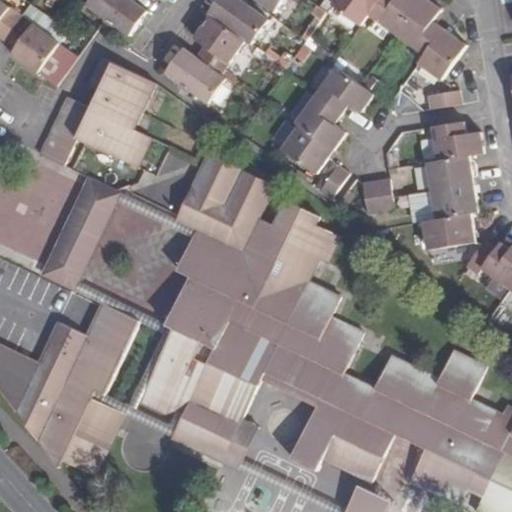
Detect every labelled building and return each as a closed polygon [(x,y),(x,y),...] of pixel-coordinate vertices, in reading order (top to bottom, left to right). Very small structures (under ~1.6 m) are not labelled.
[(23,17),(0,0),(0,36),(0,37),(5,40),(23,17)] [(139,25),(148,13),(131,0),(91,0),(88,4),(131,36),(139,25)] [(270,22),(239,0),(220,0),(219,2),(210,14),(212,15),(247,40),(254,45),(270,22)] [(259,0),(277,13),(286,0),(259,0)] [(335,0),(334,3),(363,24),(369,15),(379,0),(335,0)] [(422,0),(379,0),(369,15),(397,36),(422,0)] [(442,12),(425,0),(422,0),(397,36),(425,56),(444,30),(439,27),(434,23),(442,12)] [(247,40),(212,15),(203,27),(195,39),(206,47),(197,58),(222,76),(226,70),(247,40)] [(60,44),(23,17),(5,40),(13,46),(18,49),(14,56),(39,74),(60,44)] [(457,40),(444,30),(425,56),(419,64),(442,81),(467,47),(457,40)] [(197,58),(185,50),(176,62),(168,74),(211,105),(228,80),(222,76),(197,58)] [(285,52),(278,62),(287,69),(294,59),(285,52)] [(157,86),(103,60),(89,89),(113,102),(110,109),(102,107),(83,143),(137,170),(151,140),(135,131),(157,86)] [(360,114),(374,96),(360,86),(336,69),(316,96),(343,116),(346,111),(350,106),(360,114)] [(462,106),(460,92),(448,94),(429,97),(431,111),(462,106)] [(92,106),(69,93),(42,152),(66,163),(92,106)] [(339,121),(343,116),(316,96),(295,124),(301,128),(333,152),(346,135),(335,127),(339,121)] [(486,154),(482,133),(467,136),(466,130),(465,123),(434,129),(440,162),(471,157),(486,154)] [(333,152),(301,128),(285,149),(317,173),(326,161),(333,152)] [(275,187),(209,156),(179,218),(177,222),(209,237),(205,244),(197,241),(182,274),(192,279),(169,328),(186,336),(182,344),(172,339),(143,402),(165,414),(179,410),(187,414),(178,432),(174,439),(226,462),(246,420),(264,383),(320,409),(296,461),(320,472),(325,461),(374,484),(399,436),(431,452),(423,467),(422,470),(421,474),(422,479),(424,483),(427,487),(429,489),(435,491),(440,490),(445,489),(448,485),(451,481),(484,497),(477,511),(511,511),(511,406),(508,405),(504,414),(474,399),(488,367),(455,351),(441,379),(394,357),(378,389),(345,375),(364,333),(334,318),(343,297),(311,282),(321,261),(328,264),(341,237),(316,224),(319,218),(287,203),(274,228),(259,220),(275,187)] [(473,172),(471,157),(440,162),(428,164),(433,193),(476,186),(473,172)] [(350,174),(337,165),(319,190),(332,199),(350,174)] [(205,244),(209,237),(177,222),(90,181),(43,277),(102,306),(138,323),(172,339),(182,344),(186,336),(169,328),(79,286),(119,203),(197,241),(205,244)] [(393,199),(390,181),(377,183),(382,214),(395,211),(393,199)] [(382,214),(377,183),(364,185),(369,216),(382,214)] [(478,200),(476,186),(433,193),(438,220),(471,215),(480,213),(478,200)] [(473,229),(471,215),(438,220),(428,222),(432,250),(476,243),(473,229)] [(497,250),(485,242),(481,247),(467,265),(480,274),(484,268),(497,250)] [(511,288),(511,250),(511,251),(505,246),(502,244),(497,250),(484,268),(511,289),(511,288)] [(138,323),(102,306),(100,308),(86,338),(57,325),(36,366),(0,348),(0,387),(49,451),(53,446),(60,450),(57,454),(64,464),(94,479),(125,416),(92,401),(96,392),(105,397),(138,323)] [(105,397),(96,392),(92,401),(125,416),(174,439),(178,432),(105,397)] [(262,428),(246,420),(226,462),(242,469),(262,428)] [(53,446),(49,451),(61,467),(64,464),(57,454),(60,450),(53,446)] [(361,490),(350,511),(390,511),(394,505),(361,490)]
